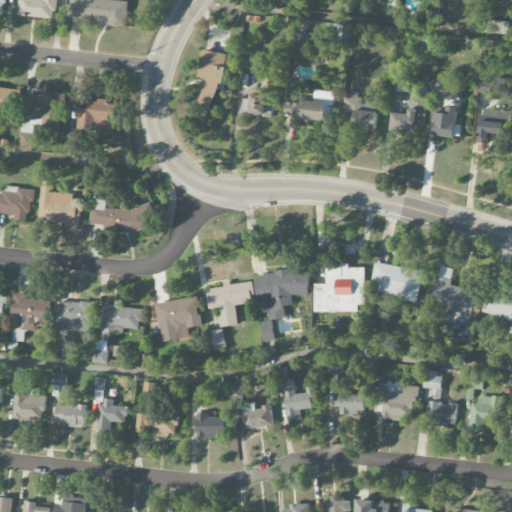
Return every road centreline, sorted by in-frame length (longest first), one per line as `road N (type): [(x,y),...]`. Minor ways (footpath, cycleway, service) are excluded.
road 1 (residential): [(195,0),(166,49),(154,108),(160,141),(188,175),(228,189),(351,194),(511,237)]
road 2 (residential): [(511,474),(329,456),(201,483),(0,460)]
road 3 (residential): [(204,184),(175,251),(155,265),(122,269),(0,255)]
road 4 (residential): [(160,70),(0,52)]
